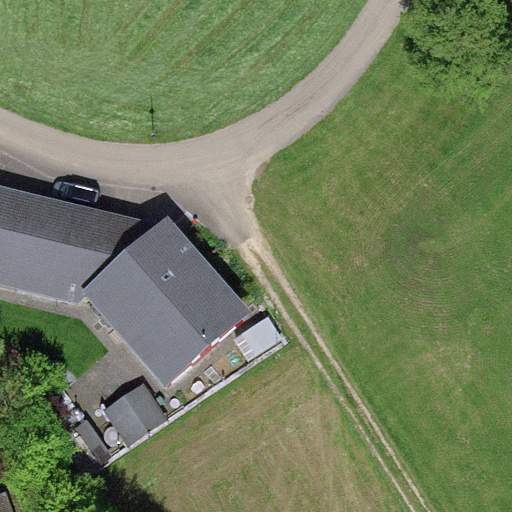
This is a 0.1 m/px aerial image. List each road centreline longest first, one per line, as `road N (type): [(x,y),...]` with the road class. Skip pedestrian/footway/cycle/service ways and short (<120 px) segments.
road 1 (residential): [(386,0),(297,109),(205,164),(76,156),(0,117)]
road 2 (track): [(205,164),(429,511)]
